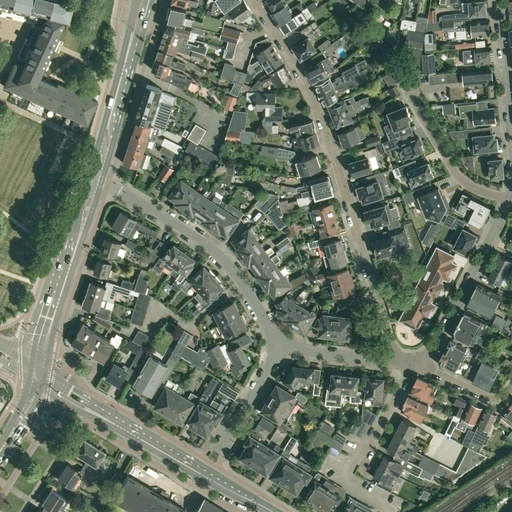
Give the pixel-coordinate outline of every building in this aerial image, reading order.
[(0,0),(0,7),(9,9),(11,4),(47,13),(22,67),(14,63),(3,86),(74,118),(71,125),(79,129),(81,130),(83,125),(84,124),(84,123),(86,124),(97,101),(58,83),(56,86),(39,78),(42,70),(48,56),(54,45),(58,36),(66,18),(67,19),(69,12),(70,9),(70,6),(71,4),(72,0),(71,0),(0,0)] [(198,0),(173,0),(172,5),(186,8),(187,3),(195,5),(194,10),(202,12),(204,4),(198,3),(198,0)] [(216,18),(225,20),(229,10),(230,9),(232,6),(240,0),(207,0),(204,14),(216,18)] [(229,10),(238,23),(252,13),(243,0),(230,9),(229,10)] [(267,0),(265,2),(269,7),(271,6),(273,10),(288,0),(267,0)] [(468,16),(486,14),(485,8),(487,6),(486,3),(485,2),(485,1),(461,3),(462,11),(468,11),(468,13),(445,15),(446,21),(456,19),(468,18),(468,16)] [(295,14),(304,9),(300,2),(290,9),(287,4),(271,14),(279,25),(295,14)] [(307,7),(311,12),(317,8),(314,3),(307,7)] [(223,27),(206,23),(208,16),(187,10),(171,6),(167,21),(190,26),(191,25),(205,28),(221,32),(239,37),(240,31),(223,27)] [(287,32),(289,35),(295,31),(293,27),(300,23),(299,22),(311,14),(307,7),(304,9),(295,14),(279,25),(284,33),(287,32)] [(428,22),(436,21),(435,9),(427,10),(428,22)] [(225,20),(216,18),(208,16),(206,23),(223,27),(225,20)] [(473,37),(490,35),(488,21),(471,22),(471,18),(463,19),(455,20),(456,31),(464,30),(465,37),(473,37)] [(402,19),(400,28),(414,31),(416,22),(402,19)] [(204,33),(205,28),(191,25),(190,26),(167,21),(165,29),(182,36),(189,38),(191,31),(204,33)] [(314,21),(301,31),(304,36),(312,30),(318,26),(314,21)] [(440,21),(428,22),(428,30),(441,29),(440,21)] [(453,21),(441,22),(441,31),(453,30),(453,21)] [(425,33),(427,24),(416,22),(414,31),(425,33)] [(373,38),(379,34),(371,23),(365,27),(373,38)] [(318,26),(312,30),(316,36),(322,31),(318,26)] [(181,40),(182,36),(165,29),(165,30),(162,38),(180,45),(191,49),(198,51),(200,46),(193,44),(181,40)] [(237,43),(239,37),(221,32),(220,39),(237,43)] [(331,43),(322,50),(326,56),(343,43),(339,37),(331,43)] [(180,45),(162,38),(160,44),(159,48),(175,54),(177,50),(189,54),(191,49),(180,45)] [(293,47),(301,59),(316,50),(308,38),(293,47)] [(255,67),(277,52),(272,43),(270,45),(267,39),(256,43),(258,49),(255,51),(259,57),(249,64),(248,69),(249,72),(251,72),(255,70),(253,68),(256,67),(255,67)] [(322,50),(331,43),(328,40),(319,46),(322,50)] [(405,45),(404,52),(402,61),(418,64),(420,55),(421,47),(405,45)] [(477,63),(493,61),(492,59),(493,58),(493,56),(492,55),(491,48),(483,49),(483,48),(475,49),(475,50),(464,51),(464,57),(465,64),(470,64),(477,63)] [(233,58),(235,51),(228,49),(225,58),(227,58),(233,58)] [(177,60),(176,63),(172,61),(174,56),(159,51),(155,60),(177,67),(183,70),(186,64),(177,60)] [(203,61),(205,55),(193,51),(191,57),(203,61)] [(248,69),(246,74),(244,81),(248,82),(256,73),(266,67),(269,72),(283,62),(277,52),(255,67),(256,67),(253,68),(255,70),(251,72),(249,72),(248,69)] [(306,69),(313,82),(328,75),(327,73),(335,69),(328,57),(320,61),(321,62),(306,69)] [(398,65),(394,58),(390,60),(394,67),(398,65)] [(329,78),(314,85),(319,95),(353,80),(351,76),(358,72),(364,68),(368,65),(364,59),(354,64),(355,67),(342,72),(343,74),(343,75),(339,77),(338,77),(335,78),(336,80),(331,82),(329,78)] [(183,71),(183,70),(177,67),(155,60),(152,70),(173,78),(172,84),(187,93),(192,80),(186,79),(187,77),(169,70),(170,66),(177,68),(183,71)] [(238,84),(241,72),(236,70),(233,65),(225,62),(219,76),(234,82),(238,84)] [(433,62),(423,62),(423,73),(434,72),(433,62)] [(277,86),(292,77),(285,64),(269,74),(269,73),(260,78),(251,87),(248,90),(246,92),(259,91),(263,91),(263,83),(272,78),(277,86)] [(367,69),(359,73),(363,82),(371,78),(367,69)] [(464,85),(493,82),(491,70),(463,73),(464,85)] [(243,83),(244,81),(246,74),(241,72),(238,84),(243,86),(243,83)] [(353,80),(319,95),(324,106),(339,99),(337,96),(345,93),(345,92),(345,91),(363,82),(363,81),(358,72),(351,76),(353,80)] [(460,80),(459,72),(447,73),(448,81),(460,80)] [(447,73),(429,75),(430,83),(448,81),(447,73)] [(161,92),(162,89),(147,85),(145,91),(135,120),(137,121),(158,128),(175,133),(177,127),(180,128),(180,127),(189,126),(192,118),(195,111),(186,105),(175,101),(176,97),(161,92)] [(393,96),(399,92),(395,86),(389,90),(393,96)] [(239,90),(231,87),(229,92),(237,95),(239,90)] [(273,109),(274,109),(275,94),(259,94),(259,91),(246,92),(246,98),(250,101),(257,101),(257,108),(263,108),(263,120),(273,120),(282,120),(282,111),(273,110),(273,109)] [(330,107),(328,108),(330,113),(332,112),(333,116),(361,105),(369,101),(367,97),(360,100),(356,101),(355,102),(353,96),(344,100),(329,106),(330,107)] [(389,140),(400,136),(400,135),(397,129),(410,124),(408,119),(411,118),(406,105),(402,107),(400,102),(391,106),(393,111),(387,113),(394,130),(386,133),(389,140)] [(494,108),(488,108),(478,109),(477,103),(459,105),(460,118),(467,117),(474,117),(475,124),(495,122),(494,108)] [(361,105),(333,116),(335,119),(333,120),(335,125),(337,124),(337,125),(337,126),(352,120),(350,114),(359,110),(360,110),(362,109),(361,105)] [(245,129),(247,112),(234,110),(228,128),(245,129)] [(273,131),(273,120),(263,120),(263,131),(273,131)] [(156,135),(158,128),(137,121),(132,134),(147,139),(149,140),(157,142),(160,144),(163,139),(156,135)] [(303,135),(316,131),(313,121),(300,125),(299,122),(289,125),(291,132),(295,131),(297,137),(303,135)] [(198,144),(206,130),(196,124),(187,138),(198,144)] [(361,124),(339,133),(344,146),(360,140),(358,133),(363,131),(361,124)] [(242,130),(228,128),(227,140),(240,142),(242,130)] [(481,135),(480,128),(464,129),(464,135),(471,135),(472,137),(474,137),(475,151),(484,150),(484,152),(491,151),(491,149),(498,149),(497,139),(494,139),(493,134),(481,135)] [(304,148),(319,143),(316,131),(303,135),(297,137),(293,138),(295,146),(303,144),(304,148)] [(147,139),(132,134),(128,147),(142,152),(146,153),(147,153),(149,148),(147,147),(149,140),(147,139)] [(368,147),(381,142),(379,136),(365,140),(368,147)] [(417,153),(423,151),(421,144),(420,144),(418,137),(402,143),(400,136),(389,140),(392,148),(399,145),(401,150),(399,150),(403,159),(411,155),(412,156),(418,154),(417,153)] [(182,147),(175,144),(164,138),(161,144),(174,151),(178,153),(182,147)] [(191,140),(185,150),(190,153),(191,152),(216,166),(221,157),(196,143),(191,140)] [(170,158),(174,151),(161,144),(157,150),(170,158)] [(262,145),(261,154),(277,158),(278,148),(262,145)] [(142,152),(128,147),(123,163),(142,169),(147,153),(146,153),(142,152)] [(365,158),(350,162),(354,175),(373,170),(369,157),(370,157),(378,154),(376,147),(363,151),(365,158)] [(277,158),(297,159),(294,151),(280,148),(278,148),(277,158)] [(316,155),(295,162),(295,163),(296,162),(298,176),(297,176),(297,177),(321,169),(321,168),(316,156),(317,155),(316,155)] [(485,166),(485,175),(491,175),(491,178),(504,176),(503,173),(504,173),(504,170),(503,169),(502,159),(489,160),(490,166),(485,166)] [(428,162),(414,168),(411,161),(398,167),(403,180),(407,178),(411,188),(422,183),(421,180),(434,175),(428,162)] [(166,182),(174,169),(166,164),(158,176),(166,182)] [(373,199),(374,200),(381,197),(381,196),(383,196),(380,187),(385,185),(383,181),(386,180),(384,171),(370,176),(372,182),(368,184),(368,185),(357,188),(360,198),(362,197),(363,202),(373,199)] [(301,192),(308,190),(331,184),(328,175),(305,181),(306,185),(297,188),(296,192),(301,191),(301,192)] [(185,209),(196,191),(189,186),(190,185),(182,179),(171,197),(178,201),(177,203),(185,209)] [(331,184),(308,190),(301,192),(302,197),(309,195),(310,200),(334,193),(331,184)] [(419,198),(426,215),(440,220),(444,212),(445,213),(449,206),(447,201),(444,202),(439,188),(424,194),(421,187),(402,195),(406,203),(419,198)] [(197,217),(203,207),(206,209),(211,201),(210,200),(209,199),(212,193),(206,189),(202,195),(196,191),(185,209),(196,216),(197,217)] [(260,209),(276,193),(264,191),(253,203),(260,209)] [(282,211),(279,201),(278,199),(279,198),(278,194),(276,193),(260,209),(264,213),(269,208),(272,211),(268,214),(280,229),(287,224),(282,211)] [(455,209),(464,214),(467,207),(473,210),(470,217),(483,223),(491,207),(463,193),(455,209)] [(212,227),(224,210),(217,205),(221,199),(215,195),(211,201),(206,209),(203,207),(197,217),(198,218),(199,219),(200,219),(212,227)] [(279,201),(282,211),(298,207),(296,199),(288,201),(287,199),(279,201)] [(312,209),(311,203),(299,207),(300,212),(312,209)] [(317,222),(335,217),(331,203),(315,208),(315,209),(309,211),(313,223),(317,222)] [(370,221),(372,226),(387,222),(389,228),(400,225),(398,218),(392,220),(388,204),(364,211),(367,222),(370,221)] [(220,230),(228,235),(239,218),(231,212),(230,214),(224,210),(212,227),(219,232),(220,230)] [(153,229),(122,211),(113,226),(128,234),(135,223),(139,226),(138,228),(155,237),(158,232),(154,230),(154,229),(153,229)] [(322,235),(339,230),(335,217),(317,222),(313,223),(314,227),(319,226),(319,227),(320,227),(322,235)] [(456,229),(452,236),(458,239),(454,247),(459,249),(457,252),(464,255),(465,253),(467,254),(477,235),(462,228),(466,221),(458,218),(453,227),(456,229)] [(289,230),(296,228),(295,221),(287,224),(288,225),(289,230)] [(396,235),(373,241),(374,243),(372,244),(374,251),(376,250),(377,257),(398,251),(399,254),(408,251),(407,248),(410,247),(404,226),(395,229),(396,235)] [(243,256),(260,244),(255,237),(256,236),(250,228),(234,241),(239,248),(237,249),(243,257),(243,256)] [(342,243),(341,239),(336,240),(334,235),(307,242),(309,248),(322,245),(324,255),(344,250),(347,249),(345,242),(342,243)] [(276,245),(279,249),(285,245),(290,241),(289,241),(289,240),(287,237),(286,237),(276,245)] [(106,238),(101,252),(117,257),(122,243),(106,238)] [(136,243),(128,238),(126,238),(123,244),(133,249),(136,243)] [(151,252),(158,256),(167,245),(160,240),(151,252)] [(263,264),(270,258),(269,257),(275,252),(270,246),(264,250),(260,244),(243,256),(243,257),(251,268),(260,261),(263,264)] [(182,256),(186,251),(179,245),(177,247),(174,245),(172,247),(171,246),(162,259),(160,257),(152,268),(159,273),(162,269),(169,274),(170,272),(172,270),(182,256)] [(279,249),(278,250),(280,254),(288,248),(285,245),(279,249)] [(451,262),(454,256),(437,247),(400,320),(417,328),(423,317),(428,320),(436,305),(430,302),(433,297),(439,300),(447,285),(441,282),(443,277),(449,280),(457,265),(451,262)] [(343,263),(348,262),(344,250),(324,255),(323,256),(327,271),(343,267),(343,263)] [(193,262),(195,259),(192,257),(193,256),(186,251),(182,256),(172,270),(170,272),(177,277),(171,286),(178,291),(182,285),(184,282),(184,283),(188,277),(186,276),(195,263),(193,262)] [(262,282),(279,269),(275,264),(280,259),(276,254),(270,258),(263,264),(260,261),(251,268),(262,282)] [(494,266),(505,272),(511,260),(500,255),(494,266)] [(114,271),(110,269),(112,263),(98,258),(94,272),(112,277),(114,271)] [(499,284),(505,272),(494,266),(488,278),(499,284)] [(200,290),(215,276),(210,270),(208,271),(204,267),(190,279),(188,277),(184,283),(184,282),(182,285),(186,291),(191,287),(195,284),(200,290)] [(270,289),(275,296),(292,283),(286,275),(285,277),(279,269),(262,282),(268,290),(270,289)] [(332,285),(353,279),(351,272),(349,273),(348,269),(329,274),(328,271),(318,274),(320,278),(320,280),(325,279),(325,280),(330,279),(332,285)] [(140,292),(144,293),(149,278),(145,275),(140,272),(137,270),(133,282),(123,279),(121,286),(122,286),(140,292)] [(302,273),(291,279),(296,286),(303,281),(308,277),(305,271),(302,273)] [(210,300),(224,288),(219,283),(221,282),(215,276),(200,290),(194,295),(200,301),(196,304),(199,308),(194,314),(195,316),(212,302),(210,300)] [(335,296),(354,291),(353,287),(355,286),(353,279),(332,285),(333,291),(328,293),(329,294),(324,295),(325,297),(323,298),(325,301),(336,298),(335,296)] [(117,292),(119,285),(107,281),(105,286),(91,281),(90,282),(91,282),(87,293),(102,298),(104,291),(116,295),(117,292)] [(504,285),(500,283),(498,288),(505,292),(503,296),(510,300),(511,295),(511,286),(505,283),(504,285)] [(473,295),(496,306),(501,295),(478,284),(473,295)] [(152,296),(144,293),(140,292),(138,297),(138,298),(150,301),(152,296)] [(107,299),(102,298),(87,293),(85,299),(85,298),(82,306),(97,311),(96,315),(108,319),(110,312),(105,311),(106,308),(104,307),(107,299)] [(286,318),(297,300),(287,294),(275,303),(275,305),(276,306),(277,309),(278,312),(279,313),(279,314),(280,314),(281,315),(286,318)] [(338,305),(351,302),(349,294),(339,297),(338,305)] [(299,305),(304,297),(300,295),(297,297),(298,298),(297,300),(286,318),(285,320),(295,326),(305,308),(299,305)] [(490,318),(496,306),(473,295),(467,306),(490,318)] [(148,308),(150,301),(138,298),(136,304),(148,308)] [(334,336),(337,316),(328,315),(329,310),(326,301),(319,303),(320,304),(321,308),(321,309),(323,309),(323,310),(314,325),(320,328),(319,335),(334,336)] [(219,324),(240,314),(234,302),(215,312),(217,317),(215,318),(219,324)] [(146,313),(148,308),(136,304),(134,310),(146,313)] [(295,326),(305,332),(319,308),(317,304),(315,304),(311,312),(305,308),(295,326)] [(349,338),(351,318),(354,318),(355,308),(351,308),(350,311),(345,311),(344,317),(337,316),(334,336),(349,338)] [(144,320),(146,313),(134,310),(132,316),(144,320)] [(482,327),(478,325),(480,321),(464,313),(458,325),(474,333),(478,335),(482,327)] [(244,317),(242,318),(240,314),(219,324),(223,332),(225,331),(227,336),(246,326),(245,325),(247,324),(244,317)] [(113,321),(108,319),(96,315),(93,320),(109,329),(113,321)] [(143,326),(144,320),(132,316),(130,322),(143,326)] [(83,349),(93,332),(94,330),(80,322),(76,329),(79,331),(72,343),(73,343),(83,349)] [(478,335),(474,333),(458,325),(452,337),(468,345),(469,343),(472,344),(473,341),(475,341),(478,335)] [(506,335),(510,330),(503,325),(499,331),(506,335)] [(139,330),(133,340),(138,343),(144,333),(139,330)] [(185,330),(178,342),(186,346),(193,335),(185,330)] [(93,355),(103,338),(93,332),(83,349),(93,355)] [(144,333),(138,343),(142,346),(143,347),(149,336),(144,333)] [(103,361),(104,361),(114,345),(117,347),(123,337),(117,334),(115,337),(112,336),(109,342),(103,338),(93,355),(104,361),(103,361)] [(235,374),(247,369),(245,365),(250,362),(242,348),(251,343),(247,334),(220,347),(219,344),(212,348),(210,345),(200,348),(198,352),(187,346),(180,356),(205,371),(211,360),(216,369),(225,364),(228,370),(232,368),(235,374)] [(444,351),(460,359),(466,348),(450,339),(444,351)] [(143,347),(142,346),(133,361),(121,354),(116,364),(114,363),(106,377),(107,378),(119,385),(127,372),(134,375),(149,350),(143,347)] [(485,353),(480,349),(475,357),(481,361),(485,353)] [(460,359),(444,351),(439,361),(440,365),(454,372),(457,366),(460,368),(464,361),(460,360),(460,359)] [(167,378),(172,371),(178,360),(172,357),(167,365),(147,353),(141,363),(145,366),(134,385),(135,385),(151,394),(151,395),(158,383),(163,386),(167,378)] [(477,373),(474,372),(469,379),(473,381),(489,389),(499,369),(482,361),(477,373)] [(471,365),(463,376),(469,379),(474,372),(476,368),(471,365)] [(319,385),(321,369),(314,369),(314,368),(293,366),(289,373),(286,371),(281,379),(294,387),(299,378),(305,379),(305,382),(315,383),(314,394),(320,394),(321,385),(319,385)] [(176,384),(172,381),(177,374),(172,371),(167,378),(163,386),(167,388),(156,406),(162,410),(162,412),(168,416),(180,395),(184,387),(177,383),(176,384)] [(343,394),(345,375),(332,373),(331,382),(328,382),(326,404),(341,406),(343,394)] [(357,391),(359,377),(352,376),(353,374),(347,373),(346,375),(345,375),(343,394),(351,395),(350,401),(362,403),(363,391),(357,391)] [(374,405),(381,406),(387,393),(382,391),(383,379),(376,379),(376,375),(371,375),(369,378),(368,378),(366,396),(376,398),(376,401),(374,401),(374,405)] [(430,402),(438,386),(418,376),(414,384),(410,392),(430,402)] [(211,393),(214,387),(218,380),(212,377),(200,398),(196,405),(185,423),(188,425),(188,428),(194,431),(209,406),(204,403),(210,392),(211,393)] [(235,399),(239,392),(223,383),(219,389),(235,399)] [(270,398),(292,411),(298,401),(301,403),(303,401),(305,403),(308,397),(298,392),(296,396),(277,385),(270,398)] [(196,405),(200,398),(191,393),(187,399),(180,395),(168,416),(174,420),(177,419),(182,422),(193,403),(196,405)] [(405,403),(401,411),(421,421),(429,405),(409,395),(405,403)] [(468,401),(457,396),(453,404),(458,406),(454,415),(460,418),(468,401)] [(286,421),(292,411),(270,398),(262,411),(280,422),(278,426),(287,432),(291,426),(288,425),(289,423),(286,421)] [(216,423),(227,405),(221,402),(216,410),(209,406),(194,431),(200,435),(202,433),(206,436),(214,422),(216,423)] [(472,428),(482,407),(470,402),(460,422),(472,428)] [(511,423),(511,402),(510,405),(502,415),(511,423)] [(377,414),(372,413),(363,408),(362,420),(368,423),(371,425),(377,414)] [(489,430),(497,414),(486,409),(478,425),(479,425),(475,433),(474,434),(468,447),(483,454),(486,448),(477,444),(483,432),(487,434),(489,430)] [(453,416),(444,435),(451,438),(460,419),(453,416)] [(272,423),(263,417),(259,423),(258,425),(262,427),(267,430),(272,423)] [(398,429),(411,436),(417,425),(403,419),(398,429)] [(361,437),(368,423),(362,420),(355,434),(361,437)] [(324,421),(320,427),(330,434),(334,428),(324,421)] [(329,444),(333,438),(318,428),(314,434),(321,438),(329,444)] [(406,446),(411,436),(398,429),(393,439),(406,446)] [(468,447),(474,434),(475,433),(467,429),(461,443),(468,447)] [(259,442),(263,436),(254,431),(247,443),(249,444),(241,457),(241,459),(243,461),(245,462),(247,460),(254,465),(266,446),(259,442)] [(343,444),(346,439),(336,433),(333,438),(343,444)] [(314,434),(310,440),(317,444),(321,438),(314,434)] [(340,450),(343,444),(333,438),(329,444),(328,445),(340,450)] [(99,467),(96,466),(104,453),(83,439),(74,453),(84,459),(83,460),(86,461),(83,466),(94,473),(94,474),(99,467)] [(388,449),(387,450),(407,460),(412,449),(411,449),(406,446),(393,439),(390,444),(388,443),(386,448),(388,449)] [(280,455),(283,449),(276,445),(274,448),(276,449),(274,451),(266,446),(254,465),(267,473),(278,454),(280,455)] [(339,450),(331,446),(328,452),(336,456),(339,450)] [(468,447),(465,453),(480,461),(486,456),(468,447)] [(299,459),(283,449),(280,455),(283,457),(271,476),(284,484),(299,459)] [(465,453),(462,459),(474,465),(480,461),(465,453)] [(379,466),(391,472),(398,476),(403,467),(419,475),(420,471),(426,474),(428,471),(399,456),(396,461),(385,455),(384,456),(383,456),(381,460),(382,462),(379,466)] [(424,468),(429,458),(424,455),(418,465),(424,468)] [(429,471),(434,460),(429,458),(424,468),(429,471)] [(294,493),(296,491),(304,479),(306,480),(314,469),(299,459),(284,484),(290,488),(290,490),(291,493),(294,493)] [(462,459),(459,465),(468,470),(474,465),(462,459)] [(434,474),(440,463),(434,460),(429,471),(434,474)] [(440,477),(445,466),(440,463),(434,474),(440,477)] [(94,473),(83,466),(79,471),(67,464),(58,479),(71,487),(78,476),(88,482),(94,473)] [(459,465),(456,472),(451,482),(468,470),(459,465)] [(398,476),(391,472),(379,466),(374,477),(377,479),(375,484),(391,492),(394,486),(390,484),(393,478),(401,482),(403,478),(398,476)] [(445,480),(451,469),(445,466),(440,477),(445,480)] [(451,482),(456,472),(451,469),(445,480),(451,482)] [(115,486),(122,476),(115,472),(109,482),(115,486)] [(332,482),(324,477),(317,472),(309,485),(311,487),(304,496),(305,497),(304,500),(309,504),(312,501),(317,505),(332,482)] [(183,511),(185,509),(184,509),(184,510),(167,499),(168,496),(160,491),(158,495),(127,476),(127,475),(113,498),(136,511),(183,511)] [(102,492),(108,495),(113,486),(107,482),(102,492)] [(330,511),(336,503),(339,504),(343,497),(346,491),(332,482),(317,505),(323,508),(322,511),(330,511)] [(64,511),(58,508),(64,498),(51,489),(41,504),(54,511),(64,511)] [(92,500),(83,495),(80,500),(88,505),(92,500)] [(214,511),(218,507),(204,498),(194,511),(214,511)] [(361,511),(366,505),(358,501),(357,504),(352,501),(351,503),(348,501),(344,508),(347,510),(345,511),(361,511)] [(95,502),(91,508),(98,511),(99,511),(103,506),(95,502)]
